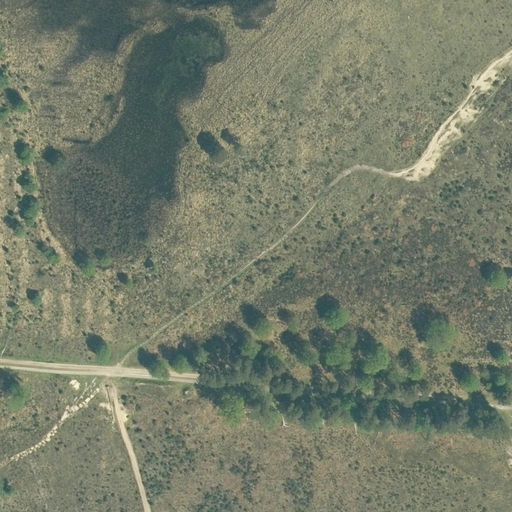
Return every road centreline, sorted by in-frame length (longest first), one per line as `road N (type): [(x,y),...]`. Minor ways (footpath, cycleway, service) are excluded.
road 1 (track): [(112,370),(509,401)]
road 2 (track): [(112,370),(147,511)]
